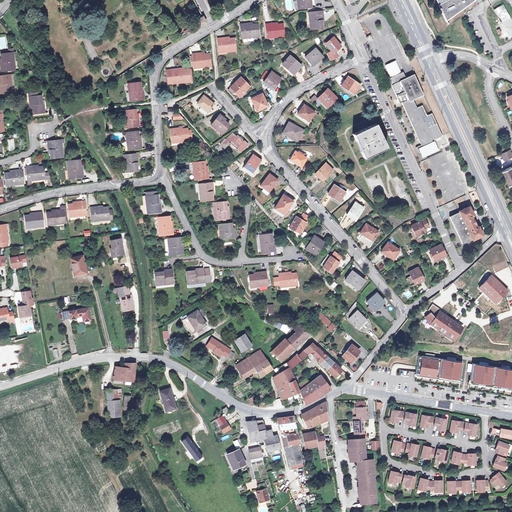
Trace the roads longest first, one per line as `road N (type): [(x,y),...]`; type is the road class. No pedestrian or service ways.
road 1 (tertiary): [(0,387),(83,362),(149,356),(251,412),(295,411),(329,395)]
road 2 (residential): [(461,267),(362,56)]
road 3 (residential): [(406,311),(259,138)]
road 4 (residential): [(254,0),(156,66),(158,171)]
road 5 (secondary): [(425,66),(503,229)]
road 6 (secondary): [(508,224),(434,61)]
road 7 (residential): [(158,171),(0,208)]
road 8 (residential): [(381,429),(388,461),(447,476),(480,472),(486,448)]
road 9 (residential): [(259,138),(291,93),(362,56)]
road 10 (residential): [(158,171),(197,245),(217,258),(241,258)]
